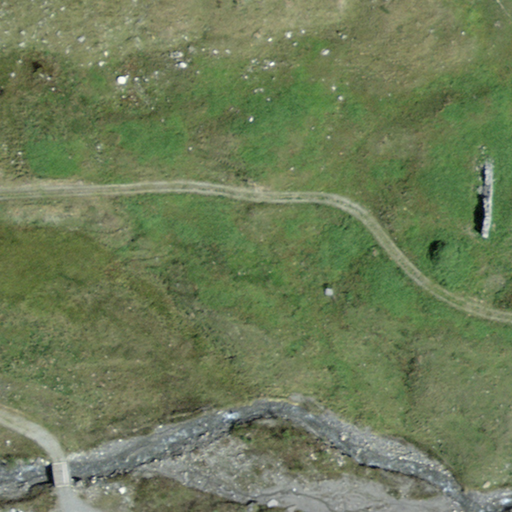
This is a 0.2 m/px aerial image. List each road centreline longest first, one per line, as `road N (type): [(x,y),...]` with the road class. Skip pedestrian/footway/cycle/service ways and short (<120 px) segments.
road 1 (track): [(0,194),(184,186),(332,200),(364,217),(445,296),(511,319)]
road 2 (track): [(75,511),(55,451),(0,415)]
